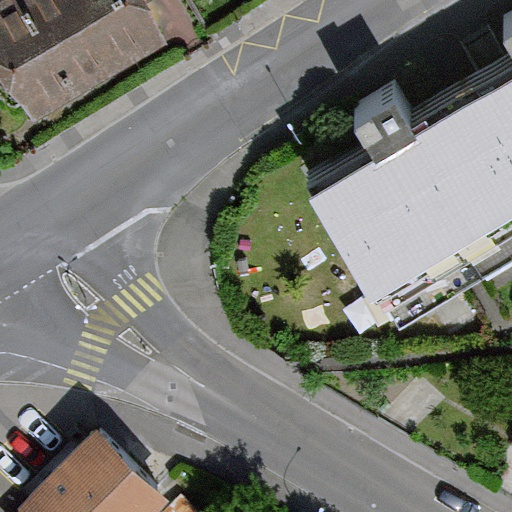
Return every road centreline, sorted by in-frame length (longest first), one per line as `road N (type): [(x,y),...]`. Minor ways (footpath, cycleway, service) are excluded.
road 1 (secondary): [(414,511),(170,366),(103,316),(24,237)]
road 2 (tertiary): [(389,0),(24,237)]
